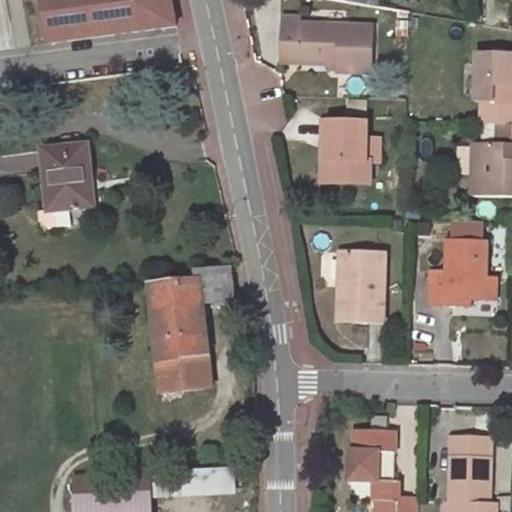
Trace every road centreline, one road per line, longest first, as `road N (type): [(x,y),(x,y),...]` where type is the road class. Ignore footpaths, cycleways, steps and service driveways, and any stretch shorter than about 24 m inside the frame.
road 1 (unclassified): [(214,42),(277,382)]
road 2 (residential): [(511,386),(277,382)]
road 3 (unknown): [(0,146),(231,123)]
road 4 (residential): [(0,71),(214,42)]
road 5 (unclassified): [(277,382),(279,511)]
